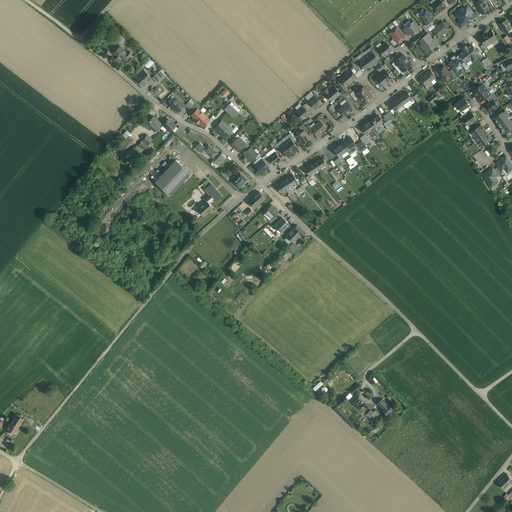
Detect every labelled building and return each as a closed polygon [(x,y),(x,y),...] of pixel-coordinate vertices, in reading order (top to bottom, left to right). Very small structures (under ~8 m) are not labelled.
[(443,2),(441,0),(437,0),(436,1),(437,1),(433,4),(438,11),(445,5),(443,2)] [(486,5),(484,1),(483,2),(477,5),(478,6),(477,6),(479,10),(480,9),(482,13),(489,9),(486,5)] [(475,16),(468,6),(464,9),(463,8),(462,8),(460,9),(460,11),(456,14),(461,20),(464,24),(475,16)] [(434,19),(427,10),(420,16),(427,24),(430,22),(434,19)] [(105,16),(101,21),(105,25),(110,20),(105,16)] [(511,27),(507,19),(500,24),(505,33),(508,31),(511,28),(511,27)] [(413,21),(405,27),(410,33),(412,35),(420,29),(413,21)] [(432,25),(430,22),(427,24),(423,27),(426,31),(428,29),(430,27),(432,25)] [(443,22),(433,30),(439,38),(449,29),(443,22)] [(405,37),(397,27),(389,33),(396,40),(395,41),(396,41),(398,43),(405,37)] [(495,35),(491,29),(486,33),(492,42),(497,39),(495,35)] [(492,42),(486,33),(480,36),(486,46),(492,42)] [(432,39),(428,34),(422,39),(419,41),(420,41),(422,43),(421,45),(420,45),(427,53),(431,50),(430,50),(432,47),(434,48),(437,45),(432,39)] [(120,37),(116,41),(121,46),(125,41),(120,37)] [(384,56),(392,50),(386,42),(378,48),(384,56)] [(471,44),(468,47),(466,45),(463,48),(464,50),(459,54),(466,63),(478,53),(471,44)] [(127,52),(120,46),(113,53),(123,63),(127,59),(128,60),(130,58),(129,57),(132,54),(128,51),(127,52)] [(377,53),(372,46),(369,48),(371,52),(372,51),(374,55),(377,53)] [(374,55),(372,51),(371,52),(365,56),(372,65),(378,60),(374,55)] [(394,61),(394,62),(398,66),(407,59),(403,54),(400,56),(394,61)] [(459,54),(450,61),(454,67),(457,71),(467,63),(466,63),(459,54)] [(372,65),(365,56),(359,61),(361,64),(365,70),(372,65)] [(488,56),(482,61),(486,67),(492,62),(488,56)] [(361,64),(359,61),(356,57),(353,59),(356,63),(358,67),(361,64)] [(407,59),(398,66),(402,71),(409,65),(410,63),(407,59)] [(356,63),(350,69),(354,74),(360,69),(358,67),(356,63)] [(449,71),(445,65),(438,70),(445,79),(451,74),(449,71)] [(461,75),(457,71),(454,67),(452,69),(458,78),(461,75)] [(354,74),(350,69),(343,74),(350,82),(357,77),(354,74)] [(388,74),(385,69),(380,73),(388,83),(390,82),(389,81),(392,78),(388,74)] [(458,78),(452,69),(449,71),(451,74),(455,80),(458,78)] [(143,70),(139,74),(139,75),(136,78),(139,81),(139,82),(141,84),(142,84),(143,85),(151,77),(143,70)] [(160,70),(153,78),(155,80),(163,73),(160,70)] [(430,70),(419,78),(425,86),(431,81),(436,77),(430,70)] [(163,73),(155,80),(158,83),(165,76),(163,73)] [(388,83),(380,73),(376,76),(379,81),(383,86),(386,83),(387,84),(388,83)] [(350,82),(343,74),(339,78),(341,80),(341,81),(342,83),(343,83),(346,86),(350,82)] [(476,88),(473,90),(477,96),(487,89),(483,83),(476,88)] [(168,92),(159,84),(152,90),(161,99),(168,92)] [(371,96),(363,87),(359,91),(356,93),(356,94),(358,96),(358,98),(360,100),(361,100),(363,103),(371,96)] [(337,90),(336,91),(333,88),(329,92),(326,89),(324,91),(332,100),(335,97),(340,93),(337,90)] [(352,91),(349,94),(352,97),(356,94),(356,93),(359,91),(356,88),(352,91)] [(225,97),(229,92),(224,89),(220,93),(225,97)] [(487,89),(477,96),(481,101),(486,97),(491,94),(487,89)] [(439,90),(428,99),(434,106),(441,101),(439,98),(443,95),(439,90)] [(344,93),(342,91),(340,93),(335,97),(337,99),(344,94),(344,93)] [(406,92),(398,98),(403,104),(411,98),(406,92)] [(417,93),(413,97),(417,102),(422,99),(417,93)] [(314,96),(308,101),(313,106),(315,108),(321,103),(314,96)] [(465,97),(456,104),(458,108),(459,107),(462,110),(463,110),(467,106),(469,105),(467,102),(468,101),(465,97)] [(177,98),(171,105),(178,112),(184,105),(177,98)] [(354,105),(348,98),(346,100),(347,102),(351,107),(354,105)] [(398,98),(390,104),(395,110),(403,104),(398,98)] [(498,106),(493,99),(486,105),(491,111),(498,106)] [(189,101),(185,105),(190,109),(192,107),(194,105),(189,101)] [(194,105),(192,107),(196,111),(197,109),(200,106),(195,102),(194,105)] [(347,102),(339,110),(344,116),(353,109),(351,107),(347,102)] [(239,112),(230,104),(224,109),(233,117),(239,112)] [(307,111),(302,106),(296,111),(303,119),(309,114),(307,111)] [(200,111),(197,109),(196,111),(192,115),(194,117),(193,118),(200,124),(201,123),(204,126),(206,123),(209,120),(207,117),(200,110),(200,111)] [(468,114),(463,118),(464,119),(469,125),(477,119),(472,112),(468,114)] [(508,117),(509,115),(507,112),(504,114),(502,112),(494,118),(498,123),(508,117)] [(390,119),(387,114),(384,116),(387,121),(384,123),(388,130),(395,126),(390,119)] [(378,115),(370,121),(375,128),(379,125),(383,122),(378,115)] [(158,121),(153,117),(151,119),(150,119),(148,122),(150,125),(149,126),(155,131),(162,124),(158,121)] [(507,131),(511,128),(511,119),(511,120),(508,117),(498,123),(501,127),(505,133),(507,131)] [(176,126),(168,119),(163,125),(170,131),(176,126)] [(228,126),(221,121),(216,127),(222,133),(221,134),(225,138),(233,129),(229,125),(228,126)] [(370,121),(361,127),(366,134),(371,131),(370,130),(375,128),(370,121)] [(326,128),(320,122),(312,129),(314,131),(317,135),(326,128)] [(306,127),(303,124),(299,126),(303,131),(304,134),(305,133),(309,131),(306,127)] [(312,129),(308,124),(306,127),(309,131),(312,134),(314,131),(312,129)] [(475,124),(468,129),(470,133),(472,132),(471,132),(478,127),(475,124)] [(478,127),(471,132),(472,132),(474,136),(475,136),(485,129),(481,125),(478,127)] [(186,133),(179,127),(174,132),(181,138),(186,133)] [(485,129),(475,136),(478,141),(488,134),(485,129)] [(304,134),(303,131),(300,133),(297,135),(296,136),(302,144),(303,144),(304,145),(306,143),(306,142),(306,141),(309,139),(305,133),(304,134)] [(296,140),(290,133),(287,135),(290,139),(290,138),(293,142),(296,140)] [(488,134),(478,141),(482,146),(488,142),(492,139),(488,134)] [(128,135),(117,146),(123,152),(134,140),(128,135)] [(153,140),(147,135),(142,140),(148,145),(153,140)] [(370,142),(364,135),(360,138),(362,141),(365,145),(370,142)] [(245,144),(238,137),(231,144),(238,151),(243,147),(245,145),(245,144)] [(350,137),(342,143),(347,150),(355,144),(350,137)] [(293,142),(290,138),(290,139),(285,142),(292,152),(297,148),(293,142)] [(249,140),(245,144),(245,145),(243,147),(245,149),(252,143),(249,140)] [(362,141),(356,145),(361,152),(367,147),(365,145),(362,141)] [(292,152),(285,142),(280,146),(283,150),(287,156),(292,152)] [(217,153),(208,144),(205,148),(200,143),(195,147),(201,152),(204,149),(213,157),(217,153)] [(342,143),(334,149),(339,156),(347,150),(342,143)] [(280,152),(275,145),(272,147),(273,148),(276,151),(278,154),(280,152)] [(251,147),(244,154),(250,161),(258,154),(251,147)] [(266,154),(267,156),(267,155),(268,157),(275,152),(276,151),(273,148),(266,154)] [(132,149),(125,155),(129,159),(136,152),(132,149)] [(268,157),(272,163),(274,164),(280,159),(275,152),(268,157)] [(222,153),(218,157),(219,158),(215,162),(219,165),(226,157),(222,153)] [(267,156),(262,159),(268,166),(272,163),(268,157),(267,155),(267,156)] [(352,156),(346,160),(350,165),(356,162),(352,156)] [(511,163),(506,156),(497,163),(499,166),(502,170),(506,166),(510,171),(511,169),(511,163)] [(322,157),(313,163),(318,170),(326,164),(322,157)] [(334,160),(339,167),(344,164),(339,157),(334,160)] [(268,166),(262,159),(259,162),(255,165),(261,173),(268,167),(268,166)] [(175,160),(155,182),(170,195),(190,173),(175,160)] [(313,163),(305,168),(309,175),(318,170),(313,163)] [(493,168),(483,175),(491,186),(496,183),(493,178),(498,175),(494,170),(493,168)] [(240,173),(231,182),(238,188),(247,179),(240,173)] [(293,175),(284,180),(289,187),(292,185),(297,181),(293,175)] [(284,180),(276,186),(280,192),(289,187),(284,180)] [(222,196),(211,184),(205,189),(209,194),(214,199),(216,202),(222,196)] [(296,190),(295,191),(298,196),(304,191),(301,186),(296,190)] [(258,191),(247,201),(254,208),(256,206),(259,204),(265,198),(258,191)] [(209,203),(206,201),(197,208),(201,213),(202,214),(204,216),(213,208),(209,203)] [(272,205),(265,211),(269,215),(269,216),(271,218),(271,217),(272,218),(279,212),(272,205)] [(282,217),(275,225),(278,229),(281,231),(289,224),(282,217)] [(297,225),(294,227),(286,235),(293,242),(301,235),(302,236),(305,232),(297,225)] [(298,247),(294,243),(288,249),(292,253),(298,247)] [(327,377),(313,390),(316,392),(329,380),(327,377)] [(387,404),(382,399),(377,404),(382,409),(387,404)] [(382,409),(382,410),(387,415),(393,409),(388,404),(387,404),(382,409)] [(371,418),(378,411),(376,409),(373,412),(371,410),(366,414),(371,418)] [(374,420),(380,414),(378,411),(371,418),(374,420)] [(24,418),(16,413),(11,422),(19,427),(24,418)] [(11,422),(6,429),(15,434),(19,427),(11,422)] [(511,481),(511,478),(507,473),(498,482),(504,489),(511,481)]
